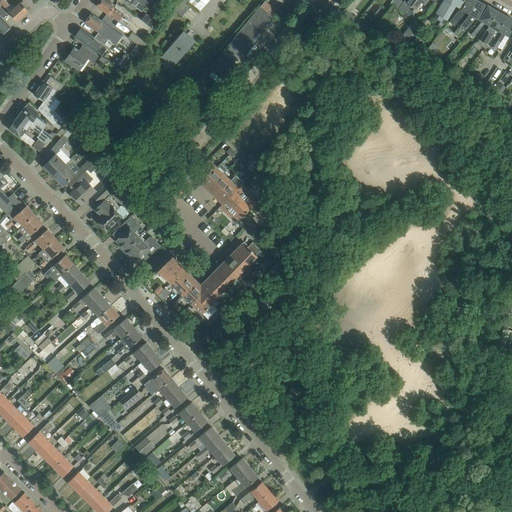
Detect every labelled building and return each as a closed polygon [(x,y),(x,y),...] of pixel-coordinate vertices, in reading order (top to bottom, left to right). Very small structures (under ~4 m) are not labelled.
[(4,0),(1,0),(0,1),(0,2),(9,13),(10,14),(17,21),(28,11),(22,3),(21,2),(15,8),(11,4),(10,5),(4,0)] [(124,15),(114,8),(116,6),(111,3),(107,0),(100,0),(97,6),(105,12),(126,27),(129,22),(122,17),(124,15)] [(178,0),(175,5),(181,10),(185,4),(188,1),(189,0),(178,0)] [(199,11),(208,0),(189,0),(188,1),(199,11)] [(371,0),(365,15),(376,19),(382,4),(373,0),(371,0)] [(410,6),(414,0),(408,0),(407,3),(405,1),(404,2),(401,0),(394,0),(392,3),(404,13),(410,6)] [(436,1),(436,0),(414,0),(410,6),(415,11),(422,3),(424,5),(428,0),(431,0),(435,2),(436,1)] [(461,4),(464,1),(464,0),(443,0),(443,1),(444,2),(442,5),(444,6),(439,13),(447,18),(456,3),(459,5),(461,4)] [(469,14),(477,0),(466,0),(464,4),(461,9),(460,8),(449,21),(454,25),(465,12),(469,14)] [(459,37),(475,17),(477,18),(485,4),(477,0),(469,14),(459,27),(458,27),(453,32),(459,37)] [(0,31),(2,34),(11,27),(2,18),(7,14),(0,5),(0,31)] [(228,69),(266,24),(273,16),(261,6),(211,64),(220,71),(223,66),(228,69)] [(489,25),(497,11),(488,6),(482,14),(468,31),(474,36),(484,23),(488,25),(489,25)] [(333,9),(329,14),(336,19),(342,11),(338,7),(335,10),(333,9)] [(409,8),(405,13),(411,18),(415,13),(409,8)] [(339,21),(351,30),(359,20),(347,11),(339,21)] [(498,31),(507,17),(497,11),(489,25),(488,25),(480,40),(488,44),(490,45),(498,30),(498,31)] [(114,33),(102,24),(104,22),(91,13),(85,22),(98,32),(109,39),(114,33)] [(141,19),(156,30),(157,22),(145,13),(141,19)] [(499,48),(501,49),(511,30),(511,19),(507,17),(498,31),(498,30),(490,45),(498,50),(499,48)] [(359,20),(351,30),(363,39),(371,29),(359,20)] [(413,20),(396,41),(406,48),(423,27),(413,20)] [(107,50),(92,39),(93,37),(81,28),(74,37),(102,57),(107,50)] [(109,39),(98,32),(95,38),(105,45),(109,39)] [(132,32),(128,38),(142,48),(146,41),(132,32)] [(178,62),(196,41),(187,33),(185,35),(183,32),(169,44),(171,45),(163,55),(170,61),(174,58),(178,62)] [(432,43),(421,56),(437,69),(443,62),(433,54),(438,48),(432,43)] [(79,70),(88,58),(94,62),(98,56),(83,45),(79,51),(74,47),(65,60),(79,70)] [(133,49),(129,54),(135,58),(139,54),(133,49)] [(122,71),(126,66),(120,61),(117,59),(113,65),(122,71)] [(455,69),(448,77),(453,81),(460,73),(455,69)] [(478,88),(485,77),(477,72),(470,83),(478,88)] [(488,80),(481,91),(488,96),(496,85),(488,80)] [(48,109),(55,98),(53,97),(56,93),(53,88),(43,81),(34,94),(44,101),(38,109),(52,124),(56,122),(62,118),(54,110),(52,113),(48,109)] [(496,85),(490,94),(497,99),(503,90),(496,85)] [(74,95),(68,100),(73,107),(79,102),(74,95)] [(47,124),(36,116),(39,113),(27,104),(21,113),(43,130),(47,124)] [(43,130),(21,113),(15,120),(15,121),(27,129),(29,126),(40,134),(38,137),(39,138),(45,143),(50,140),(53,137),(43,130)] [(61,126),(69,116),(68,115),(62,118),(56,122),(61,126)] [(35,140),(24,132),(27,129),(15,121),(15,120),(8,128),(31,146),(35,140)] [(65,164),(56,154),(60,150),(59,150),(66,140),(62,137),(46,156),(50,160),(44,166),(53,176),(65,164)] [(39,151),(45,143),(39,138),(33,147),(39,151)] [(94,163),(95,162),(103,155),(99,149),(81,167),(76,172),(80,176),(86,171),(87,170),(94,163)] [(209,159),(193,175),(223,204),(220,207),(236,222),(239,219),(254,204),(254,203),(256,201),(257,201),(257,200),(255,199),(241,185),(244,182),(236,175),(230,180),(224,174),(228,170),(221,163),(217,167),(209,159)] [(98,167),(94,163),(87,170),(91,174),(98,167)] [(63,186),(75,174),(65,164),(53,176),(63,186)] [(0,171),(0,198),(12,210),(20,201),(12,194),(8,197),(1,188),(5,185),(0,179),(3,176),(2,175),(0,171)] [(96,190),(89,183),(93,179),(86,171),(80,176),(70,186),(74,191),(71,193),(81,204),(96,190)] [(99,202),(110,192),(104,186),(93,196),(99,202)] [(120,207),(109,196),(106,199),(105,199),(94,209),(101,216),(96,220),(107,231),(122,217),(123,219),(127,215),(129,213),(121,205),(120,207)] [(0,198),(0,207),(8,215),(13,211),(12,210),(0,198)] [(13,211),(16,215),(19,212),(25,206),(20,201),(12,210),(13,211)] [(23,225),(34,215),(26,205),(25,206),(19,212),(16,215),(14,216),(23,225)] [(35,231),(43,224),(34,215),(23,225),(18,230),(23,236),(19,240),(22,243),(35,231)] [(141,236),(136,231),(140,227),(140,224),(132,215),(120,226),(125,231),(116,240),(120,245),(119,246),(124,252),(141,236)] [(13,225),(6,218),(1,225),(0,225),(0,246),(11,236),(7,231),(13,225)] [(44,249),(55,238),(47,229),(36,239),(44,249)] [(149,257),(161,246),(152,237),(150,237),(145,241),(141,236),(124,252),(130,257),(131,256),(135,261),(144,252),(149,257)] [(43,267),(64,248),(55,238),(44,249),(39,253),(44,259),(39,263),(43,267)] [(168,260),(158,270),(202,313),(203,312),(208,318),(207,318),(208,319),(218,309),(215,307),(219,303),(214,299),(238,274),(242,278),(243,278),(243,277),(252,268),(248,265),(257,255),(256,255),(261,250),(260,250),(252,242),(248,246),(247,245),(246,246),(243,242),(201,285),(188,272),(172,257),(169,260),(168,260)] [(29,252),(34,247),(30,243),(25,248),(29,252)] [(55,281),(62,275),(74,264),(65,255),(44,274),(47,278),(50,275),(55,281)] [(17,281),(35,264),(28,256),(9,273),(17,281)] [(70,283),(82,273),(74,264),(62,275),(70,283)] [(36,265),(27,274),(32,279),(42,271),(36,265)] [(274,265),(266,274),(273,281),(282,272),(274,265)] [(26,273),(11,287),(18,294),(33,281),(26,273)] [(68,302),(90,283),(82,273),(70,283),(75,289),(65,298),(68,302)] [(0,298),(11,288),(6,282),(0,287),(0,298)] [(60,293),(66,288),(62,284),(57,288),(60,293)] [(91,307),(103,297),(94,287),(87,294),(83,298),(91,307)] [(268,316),(281,303),(266,289),(234,322),(238,325),(241,323),(246,328),(244,330),(249,335),(248,336),(249,336),(259,325),(263,330),(273,321),(268,316)] [(99,316),(111,306),(103,297),(91,307),(86,312),(90,315),(94,321),(99,316)] [(81,306),(78,302),(73,307),(76,311),(81,306)] [(112,322),(119,315),(111,306),(99,316),(103,321),(94,329),(98,334),(112,322)] [(86,312),(85,311),(80,315),(85,320),(90,315),(86,312)] [(21,317),(16,321),(21,326),(25,322),(21,317)] [(122,337),(134,327),(126,318),(104,336),(107,340),(113,336),(114,337),(118,333),(122,337)] [(11,320),(7,324),(13,331),(18,327),(11,320)] [(119,356),(142,337),(134,327),(122,337),(120,339),(125,345),(116,352),(119,356)] [(22,331),(17,337),(21,341),(27,335),(22,331)] [(33,340),(41,350),(51,342),(43,332),(33,340)] [(11,336),(8,340),(12,344),(16,340),(11,336)] [(83,349),(93,341),(89,336),(75,349),(79,353),(83,349)] [(97,346),(93,341),(83,349),(88,354),(97,346)] [(142,362),(154,352),(146,342),(134,352),(142,362)] [(65,365),(51,350),(42,359),(55,373),(65,365)] [(150,371),(162,361),(154,352),(142,362),(150,371)] [(129,356),(124,360),(127,365),(133,360),(129,356)] [(30,373),(39,365),(31,358),(23,365),(30,373)] [(111,359),(100,368),(104,372),(115,363),(111,359)] [(62,369),(55,375),(65,383),(76,374),(70,367),(64,372),(62,369)] [(118,381),(127,373),(121,367),(112,375),(118,381)] [(159,388),(171,378),(163,369),(144,385),(152,394),(159,388)] [(145,375),(142,371),(136,376),(140,380),(145,375)] [(167,398),(179,388),(171,378),(159,388),(167,398)] [(143,392),(137,386),(122,399),(126,404),(130,401),(131,402),(143,392)] [(175,407),(187,397),(179,388),(167,398),(175,407)] [(0,407),(8,400),(0,391),(0,407)] [(17,401),(21,404),(25,400),(31,394),(27,391),(17,401)] [(77,410),(81,406),(73,397),(68,401),(77,410)] [(163,402),(159,398),(154,402),(158,407),(163,402)] [(0,412),(6,419),(17,408),(8,400),(0,407),(0,412)] [(28,403),(25,400),(21,404),(17,408),(6,419),(15,427),(25,417),(26,417),(30,413),(25,407),(28,403)] [(106,401),(95,410),(101,416),(108,410),(112,407),(106,401)] [(187,422),(199,412),(191,402),(184,409),(179,412),(187,422)] [(170,411),(167,407),(161,411),(164,416),(170,411)] [(83,408),(77,414),(83,420),(89,414),(83,408)] [(195,432),(207,421),(199,412),(187,422),(195,432)] [(91,413),(87,417),(92,421),(96,418),(91,413)] [(173,425),(178,420),(175,416),(169,421),(173,425)] [(23,436),(34,426),(30,422),(26,417),(25,417),(15,427),(23,436)] [(48,440),(44,436),(49,431),(47,430),(51,426),(48,423),(29,442),(37,450),(48,440)] [(207,446),(219,436),(211,426),(199,436),(207,446)] [(190,436),(187,431),(182,436),(185,440),(190,436)] [(60,445),(65,440),(61,436),(57,441),(60,445)] [(215,455),(227,445),(219,436),(207,446),(197,455),(201,459),(211,450),(215,455)] [(147,437),(135,447),(143,456),(155,446),(147,437)] [(46,459),(56,448),(48,440),(37,450),(46,459)] [(192,449),(198,445),(194,440),(189,445),(192,449)] [(223,465),(235,455),(227,445),(215,455),(223,465)] [(65,457),(60,452),(56,448),(46,459),(54,467),(65,457)] [(63,476),(74,466),(65,457),(54,467),(63,476)] [(238,477),(250,467),(242,458),(234,464),(230,468),(238,477)] [(218,469),(215,465),(209,469),(213,473),(218,469)] [(250,483),(258,477),(250,467),(238,477),(235,480),(239,486),(232,491),(236,496),(250,483)] [(77,491),(88,480),(79,471),(68,482),(77,491)] [(0,487),(1,489),(11,479),(4,472),(1,475),(0,474),(0,487)] [(225,472),(220,476),(224,480),(229,476),(225,472)] [(22,489),(11,479),(1,489),(12,499),(15,496),(22,489)] [(85,499),(96,489),(88,480),(77,491),(85,499)] [(258,500),(269,490),(262,482),(254,488),(240,500),(243,503),(249,499),(250,500),(255,496),(258,500)] [(129,496),(137,489),(132,483),(119,495),(118,494),(109,502),(104,497),(94,508),(98,511),(107,511),(121,498),(120,497),(122,494),(129,496)] [(161,484),(156,487),(161,494),(166,490),(161,484)] [(179,485),(173,490),(183,502),(187,498),(181,491),(183,489),(179,485)] [(94,508),(104,497),(96,489),(85,499),(94,508)] [(278,501),(269,490),(258,500),(267,510),(270,507),(278,501)] [(22,511),(33,500),(25,492),(15,502),(14,500),(9,505),(15,511),(19,511),(21,510),(22,511)] [(168,493),(163,497),(167,502),(172,498),(168,493)] [(190,499),(183,504),(184,505),(189,511),(193,511),(198,509),(190,499)] [(38,511),(42,509),(33,500),(22,511),(21,510),(19,511),(38,511)]
